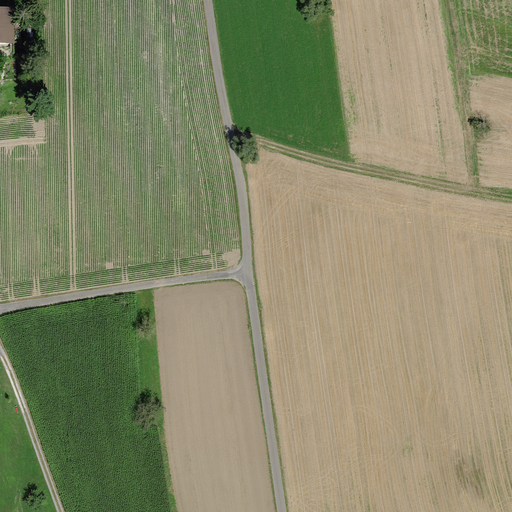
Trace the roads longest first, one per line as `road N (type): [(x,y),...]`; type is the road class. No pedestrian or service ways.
road 1 (track): [(206,0),(280,511)]
road 2 (track): [(230,136),(511,197)]
road 3 (track): [(0,309),(246,269)]
road 4 (track): [(446,0),(476,191)]
road 5 (track): [(0,351),(61,511)]
